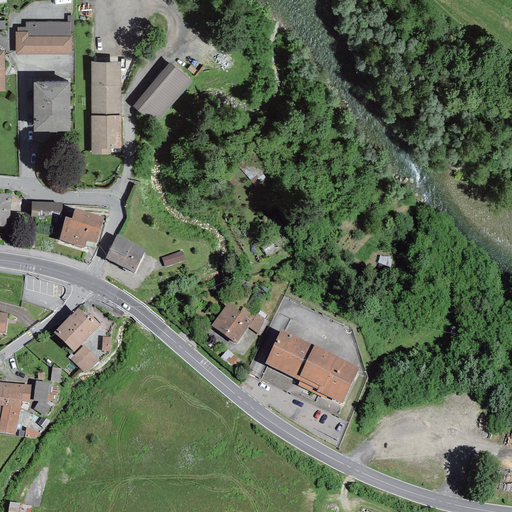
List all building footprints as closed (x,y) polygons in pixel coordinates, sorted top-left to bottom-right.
[(73,25),(14,26),(15,56),(74,56),(73,25)] [(119,65),(89,66),(92,159),(122,158),(119,65)] [(191,84),(170,68),(132,116),(153,132),(191,84)] [(31,83),(31,134),(68,133),(68,83),(31,83)] [(240,160),(255,185),(268,177),(252,152),(240,160)] [(32,203),(32,216),(64,214),(63,201),(32,203)] [(11,207),(0,205),(0,237),(7,238),(11,207)] [(64,245),(84,252),(86,247),(93,249),(102,224),(74,215),(64,245)] [(118,240),(106,262),(133,276),(145,254),(118,240)] [(182,253),(162,260),(165,268),(184,261),(182,253)] [(251,326),(227,308),(212,328),(236,346),(251,326)] [(103,334),(83,313),(58,336),(77,356),(71,362),(84,376),(100,361),(88,349),(103,334)] [(282,335),(265,369),(340,408),(358,374),(282,335)] [(112,351),(112,336),(104,336),(103,351),(112,351)] [(222,357),(235,367),(241,359),(228,349),(222,357)] [(49,412),(52,383),(38,382),(35,410),(49,412)] [(28,390),(0,388),(0,434),(26,436),(28,390)]
